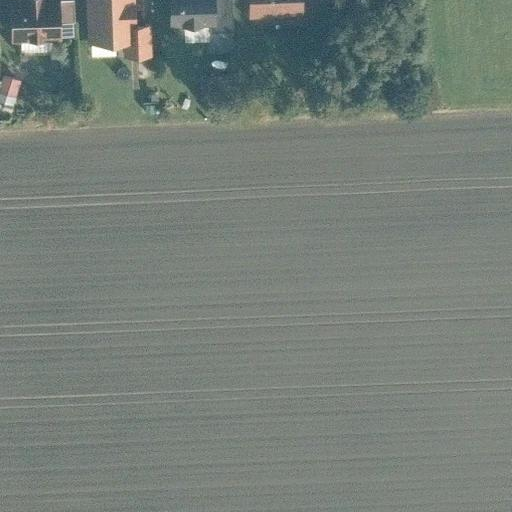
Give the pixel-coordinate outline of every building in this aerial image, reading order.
[(11,0),(12,39),(59,38),(59,21),(71,21),(70,0),(11,0)] [(134,0),(86,0),(87,40),(127,39),(127,52),(150,51),(149,21),(135,22),(134,0)] [(169,0),(170,25),(209,25),(209,45),(230,45),(229,0),(169,0)] [(247,0),(248,11),(300,10),(299,0),(247,0)] [(19,76),(5,71),(0,82),(0,89),(12,94),(19,76)]
